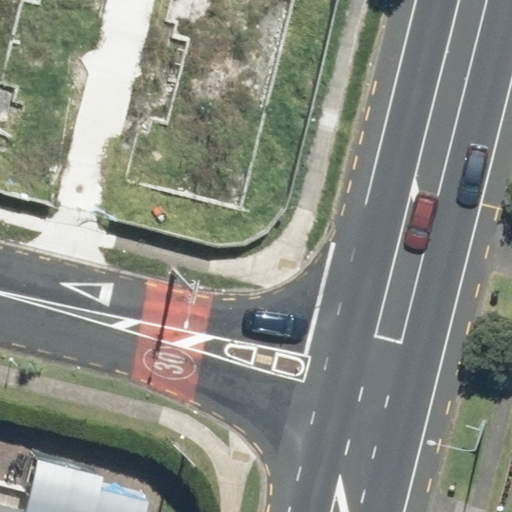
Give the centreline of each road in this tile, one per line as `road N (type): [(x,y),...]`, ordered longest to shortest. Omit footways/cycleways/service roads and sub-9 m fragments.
road 1 (residential): [(15,290),(166,300),(380,354)]
road 2 (residential): [(362,418),(149,357),(15,290)]
road 3 (secondary): [(470,0),(380,354)]
